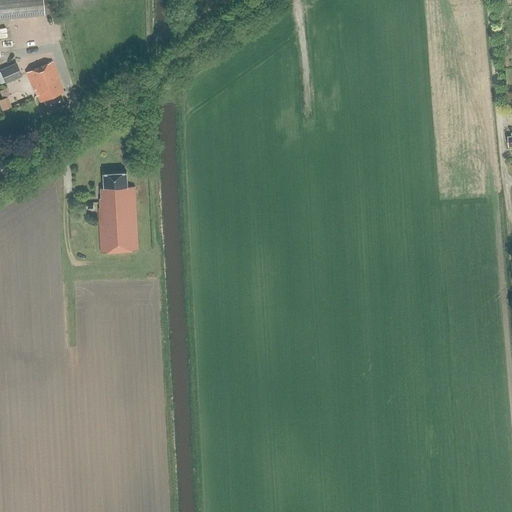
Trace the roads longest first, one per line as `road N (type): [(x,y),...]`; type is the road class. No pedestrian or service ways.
road 1 (secondary): [(0,181),(261,0)]
road 2 (track): [(65,136),(73,361),(69,373),(0,388)]
road 3 (residential): [(489,0),(511,208)]
